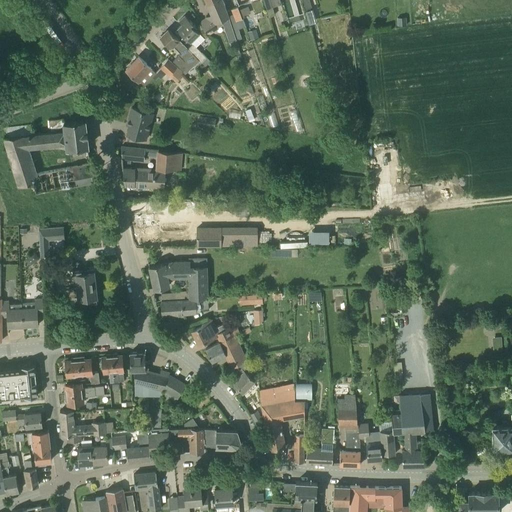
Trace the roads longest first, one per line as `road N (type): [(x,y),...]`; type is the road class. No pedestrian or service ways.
road 1 (track): [(511,200),(329,214),(302,224),(185,218),(159,206),(116,209)]
road 2 (unclassified): [(144,341),(88,77)]
road 3 (tertiary): [(511,476),(299,472),(262,456)]
road 4 (residential): [(61,484),(122,467),(240,458)]
road 5 (tertiary): [(262,456),(210,381),(175,350),(144,341)]
road 6 (residential): [(61,484),(46,348)]
